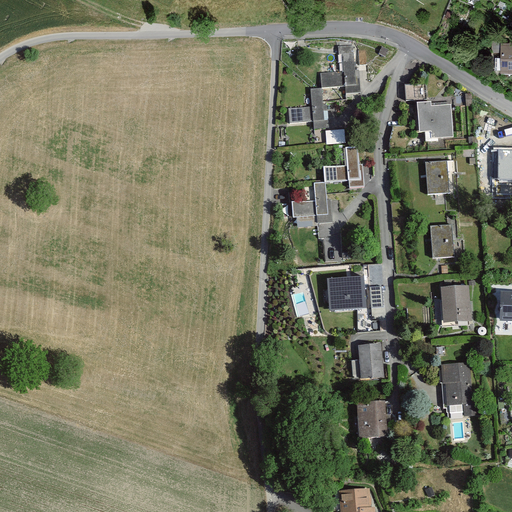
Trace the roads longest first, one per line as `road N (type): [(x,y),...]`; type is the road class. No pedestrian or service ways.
road 1 (residential): [(274,31),(257,392),(270,495)]
road 2 (residential): [(411,44),(379,140),(393,419)]
road 3 (residential): [(0,57),(29,38),(274,31)]
road 4 (residential): [(274,31),(360,28),(411,44)]
